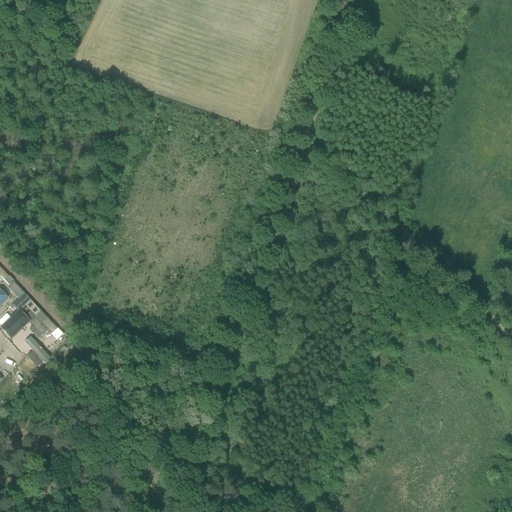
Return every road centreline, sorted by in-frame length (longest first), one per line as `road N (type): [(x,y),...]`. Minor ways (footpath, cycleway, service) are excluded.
road 1 (track): [(357,0),(180,491)]
road 2 (track): [(511,336),(308,137)]
